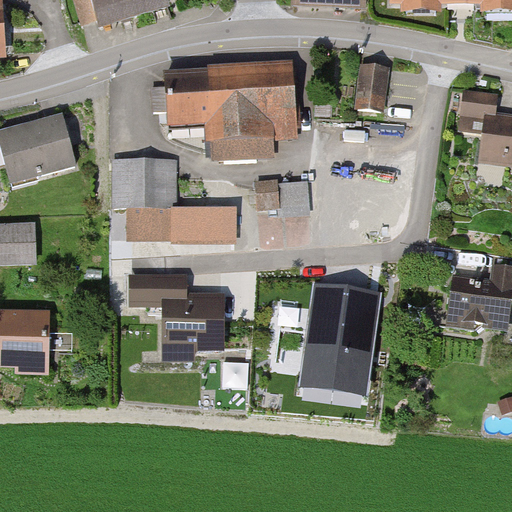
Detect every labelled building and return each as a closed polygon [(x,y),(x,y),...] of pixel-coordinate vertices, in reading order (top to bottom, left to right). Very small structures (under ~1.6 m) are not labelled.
[(87,0),(99,35),(167,12),(163,0),(87,0)] [(365,0),(293,0),(294,6),(365,9),(365,0)] [(293,69),(230,73),(233,128),(208,129),(210,167),(276,163),(275,142),(297,141),(293,69)] [(386,120),(393,74),(361,69),(355,116),(386,120)] [(230,73),(164,77),(167,132),(208,129),(233,128),(230,73)] [(511,118),(497,117),(499,99),(464,95),(459,135),(483,138),(479,168),(511,171),(511,118)] [(60,121),(0,136),(0,150),(11,192),(74,176),(60,121)] [(175,162),(111,164),(113,215),(176,213),(175,162)] [(308,185),(256,187),(258,249),(310,247),(308,185)] [(33,228),(0,228),(0,272),(34,271),(33,228)] [(453,281),(447,330),(507,338),(511,300),(511,272),(482,269),(480,284),(453,281)] [(128,315),(159,314),(161,364),(223,362),(220,298),(185,299),(185,278),(127,280),(128,315)] [(52,316),(0,314),(0,377),(51,378),(52,316)] [(226,385),(250,386),(250,362),(226,362),(226,385)]
